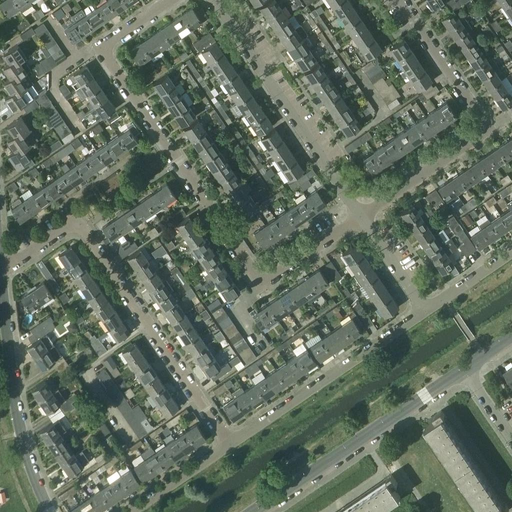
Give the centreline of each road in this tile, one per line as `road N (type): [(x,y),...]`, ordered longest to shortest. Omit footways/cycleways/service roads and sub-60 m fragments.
road 1 (residential): [(359,216),(258,276),(104,58),(108,43),(170,0)]
road 2 (residential): [(359,216),(481,127),(398,0)]
road 3 (residential): [(359,216),(211,0)]
road 4 (residential): [(229,444),(80,230)]
road 5 (residential): [(254,511),(464,369)]
road 6 (residential): [(52,511),(19,418),(0,270)]
road 7 (residential): [(229,444),(423,311)]
road 8 (residential): [(130,511),(229,444)]
